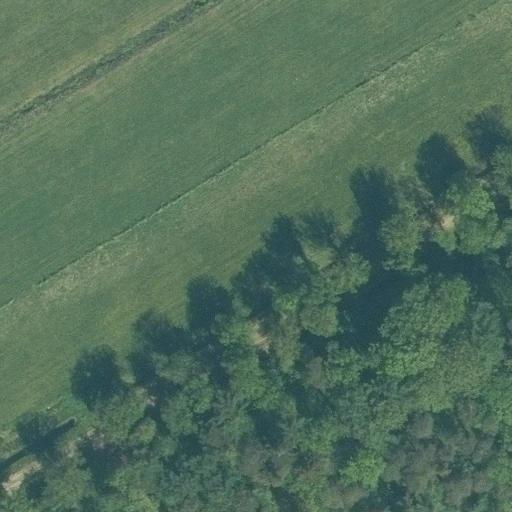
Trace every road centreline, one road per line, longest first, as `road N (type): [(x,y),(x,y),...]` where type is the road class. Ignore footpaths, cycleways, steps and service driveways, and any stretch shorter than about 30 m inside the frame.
road 1 (track): [(0,492),(511,181)]
road 2 (track): [(78,399),(152,511)]
